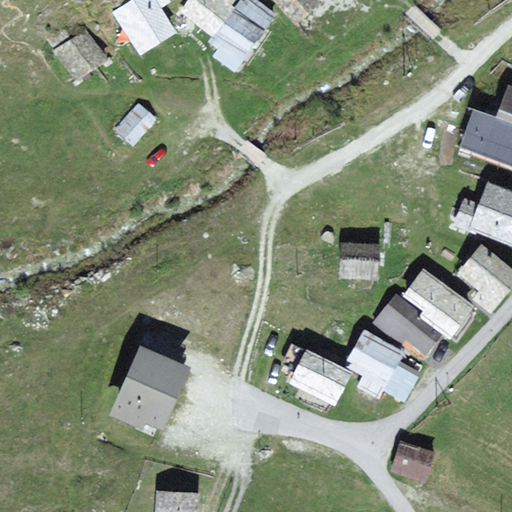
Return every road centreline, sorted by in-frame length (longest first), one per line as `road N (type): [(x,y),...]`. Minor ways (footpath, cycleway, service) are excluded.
road 1 (track): [(278,193),(238,399),(249,412),(373,446)]
road 2 (track): [(511,29),(416,107),(278,193)]
road 3 (track): [(403,511),(373,470),(373,446),(511,304)]
